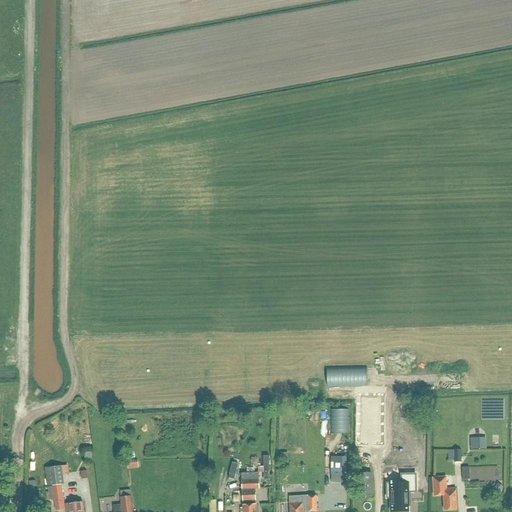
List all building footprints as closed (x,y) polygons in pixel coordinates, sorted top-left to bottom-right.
[(454,388),(454,378),(441,377),(441,388),(454,388)] [(482,448),(482,437),(467,438),(467,449),(482,448)] [(461,462),(461,450),(447,450),(447,460),(453,460),(453,462),(461,462)] [(84,452),(86,462),(93,460),(92,451),(84,452)] [(137,459),(126,461),(127,469),(138,468),(137,459)] [(44,468),(49,501),(54,500),(54,502),(63,501),(61,484),(64,484),(63,474),(68,473),(67,465),(44,468)] [(259,489),(259,480),(258,479),(258,472),(241,473),(241,480),(241,490),(259,489)] [(332,482),(345,483),(345,474),(332,473),(332,482)] [(372,497),(371,473),(357,474),(358,498),(372,497)] [(418,477),(388,478),(389,510),(410,509),(410,493),(416,492),(418,477)] [(443,495),(443,510),(457,509),(456,489),(444,490),(443,478),(433,478),(434,496),(443,495)] [(120,490),(120,497),(122,511),(132,511),(131,496),(130,489),(120,490)] [(255,511),(255,505),(254,491),(242,491),(243,506),(242,506),(242,511),(255,511)] [(289,505),(289,511),(302,511),(309,511),(316,511),(315,495),(289,497),(289,505)] [(83,511),(83,502),(65,504),(65,511),(83,511)]
